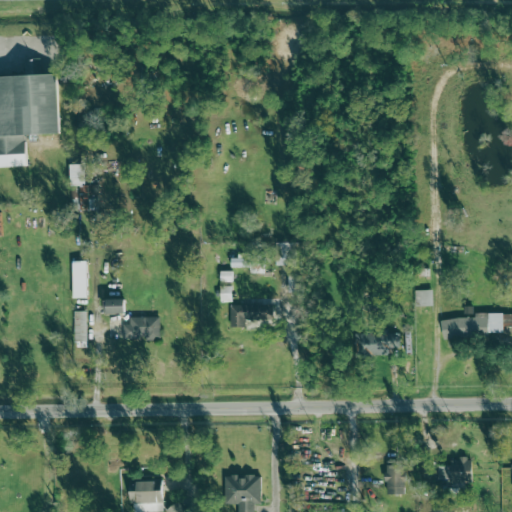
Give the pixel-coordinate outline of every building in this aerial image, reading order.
[(0,75),(0,167),(26,167),(25,135),(60,133),(57,73),(0,75)] [(70,186),(86,185),(85,164),(70,164),(70,186)] [(80,186),(80,208),(90,209),(91,186),(80,186)] [(275,265),(293,265),(292,243),(275,243),(275,265)] [(231,268),(250,268),(250,274),(265,274),(265,259),(231,259),(231,268)] [(73,299),(87,299),(86,261),(72,261),(73,299)] [(232,272),(220,271),(220,282),(232,283),(232,272)] [(232,286),(220,287),(220,303),(232,303),(232,286)] [(415,307),(433,306),(432,290),(415,291),(415,307)] [(125,299),(103,299),(103,313),(125,313),(125,299)] [(230,328),(246,328),(246,321),(273,320),(273,305),(230,306),(230,328)] [(86,311),(74,311),(74,341),(86,341),(86,311)] [(442,319),(442,338),(489,338),(489,333),(503,333),(503,327),(511,326),(511,313),(474,313),(474,318),(442,319)] [(159,317),(129,317),(129,325),(123,325),(123,340),(160,339),(159,317)] [(391,354),(392,334),(357,333),(356,353),(391,354)] [(472,459),(451,459),(451,481),(472,481),(472,459)] [(405,464),(385,465),(386,495),(405,494),(405,464)] [(449,480),(449,466),(438,467),(438,480),(449,480)] [(260,476),(224,476),(225,505),(238,504),(238,511),(254,511),(254,504),(261,504),(260,476)] [(130,481),(130,511),(162,511),(162,481),(130,481)] [(182,511),(177,503),(166,510),(166,511),(182,511)]
